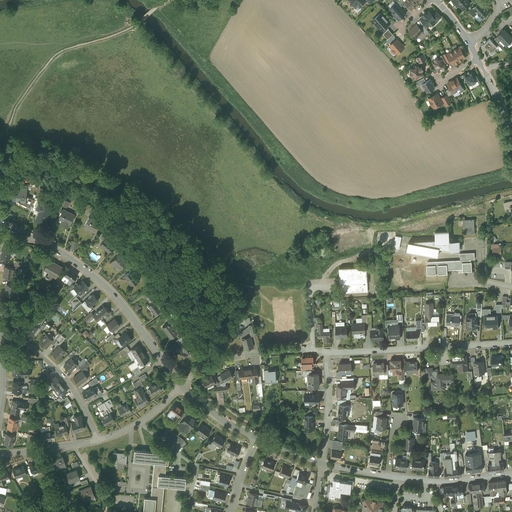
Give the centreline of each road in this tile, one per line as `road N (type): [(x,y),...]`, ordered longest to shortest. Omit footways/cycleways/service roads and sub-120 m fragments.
road 1 (residential): [(181,384),(93,275),(0,222)]
road 2 (residential): [(511,474),(438,481),(321,464)]
road 3 (residential): [(511,343),(325,352)]
road 4 (residential): [(325,352),(242,355),(181,384)]
road 5 (residential): [(0,332),(60,373),(97,439)]
